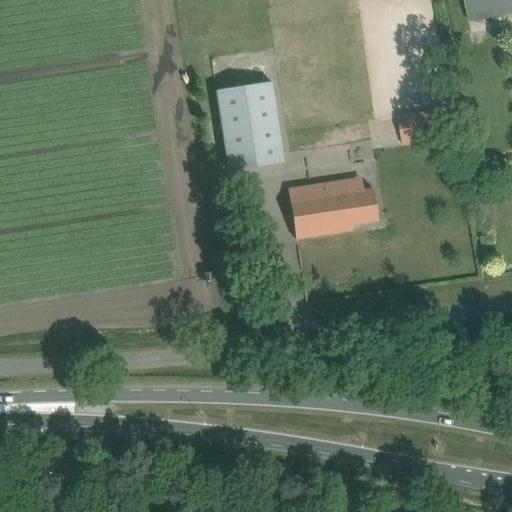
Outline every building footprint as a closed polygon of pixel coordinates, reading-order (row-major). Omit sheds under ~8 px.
[(511,0),(464,0),(469,21),(511,13),(511,0)] [(284,161),(283,154),(272,82),(217,90),(228,170),(284,161)] [(398,116),(403,146),(443,140),(438,110),(398,116)] [(288,188),(293,219),(296,239),(351,230),(350,225),(346,202),(332,204),(330,193),(328,181),(288,188)] [(350,225),(378,221),(373,187),(330,193),(332,204),(346,202),(350,225)]
